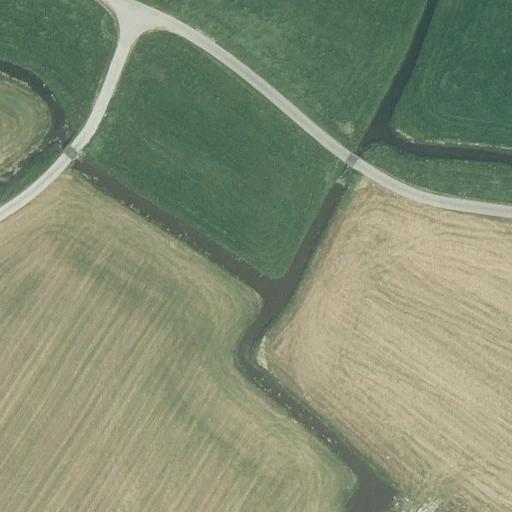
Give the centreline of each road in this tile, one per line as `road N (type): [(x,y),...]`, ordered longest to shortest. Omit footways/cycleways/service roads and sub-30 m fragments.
road 1 (unclassified): [(511,212),(437,200),(370,175),(203,45),(136,6)]
road 2 (unclassified): [(0,207),(93,139),(136,6)]
